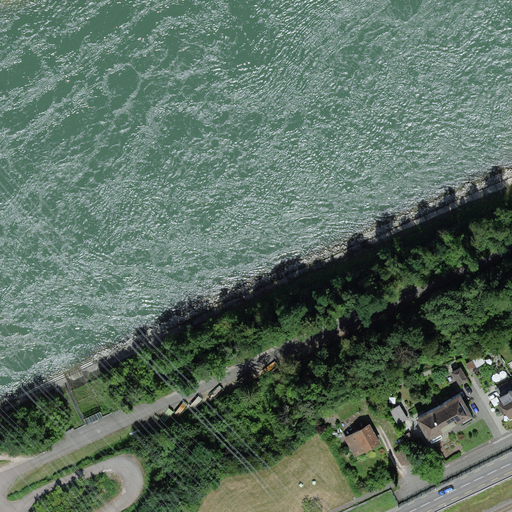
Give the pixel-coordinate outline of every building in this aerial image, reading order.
[(462,365),(452,370),(460,383),(469,377),(462,365)] [(511,384),(500,391),(502,396),(499,398),(500,400),(497,402),(503,412),(506,410),(509,415),(511,413),(511,384)] [(460,390),(417,414),(420,418),(432,440),(443,434),(440,429),(460,417),(463,423),(475,416),(462,393),(460,390)] [(407,416),(399,402),(390,408),(398,422),(407,416)] [(370,427),(348,438),(357,455),(378,444),(370,427)] [(405,446),(395,452),(402,464),(412,458),(405,446)]
